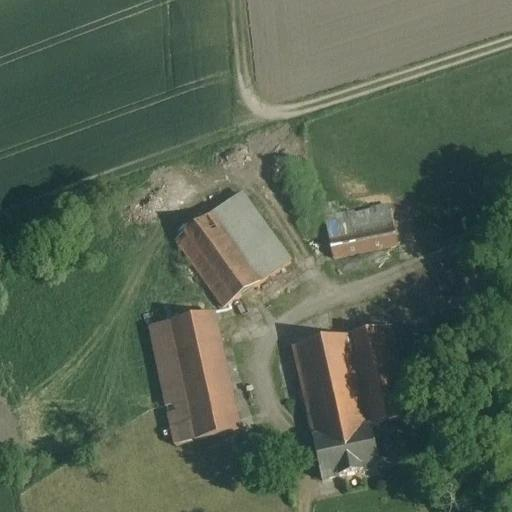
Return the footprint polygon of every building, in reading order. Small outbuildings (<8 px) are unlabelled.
[(290,264),(241,196),(175,243),(194,269),(198,276),(206,287),(223,311),(262,284),(290,264)] [(388,208),(337,218),(334,205),(322,207),(329,240),(392,227),(388,208)] [(392,227),(329,240),(333,261),(397,248),(392,227)] [(206,287),(198,276),(194,269),(175,243),(167,248),(199,292),(206,287)] [(213,315),(150,329),(176,446),(238,432),(213,315)] [(384,332),(294,349),(311,441),(368,430),(403,423),(388,350),(384,332)] [(368,430),(311,441),(319,484),(376,473),(368,430)]
